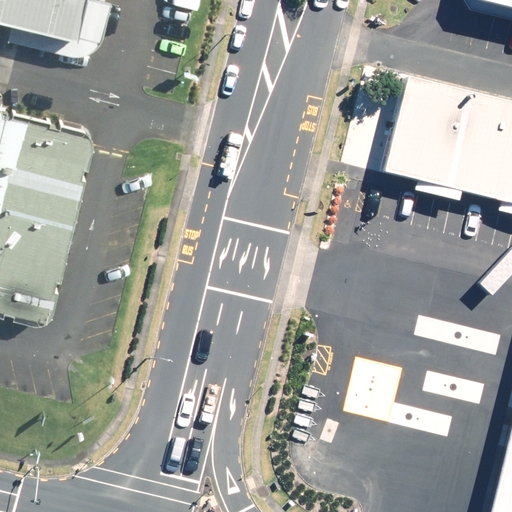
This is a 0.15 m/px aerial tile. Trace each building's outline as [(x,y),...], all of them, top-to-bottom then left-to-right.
[(0,0),(0,16),(72,34),(80,0),(0,0)] [(511,0),(470,0),(511,10),(511,0)] [(511,103),(403,76),(378,172),(511,205),(511,103)] [(90,135),(0,112),(0,305),(44,317),(90,135)] [(511,511),(511,357),(472,511),(511,511)]
